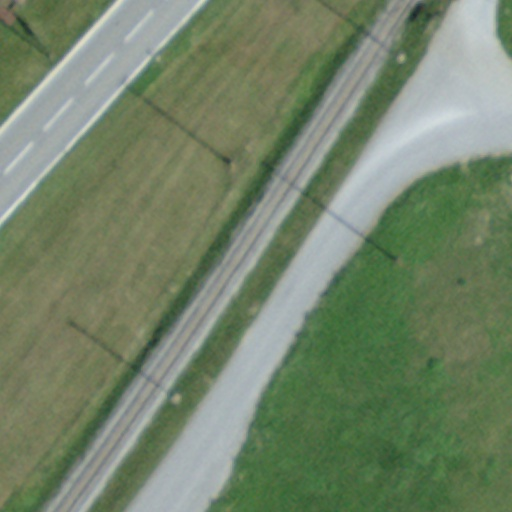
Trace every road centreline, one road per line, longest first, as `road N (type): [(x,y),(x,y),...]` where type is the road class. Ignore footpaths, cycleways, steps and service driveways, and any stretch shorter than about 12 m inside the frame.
road 1 (residential): [(147,511),(278,307),(428,113),(480,92),(511,98)]
road 2 (primary): [(151,0),(0,166)]
